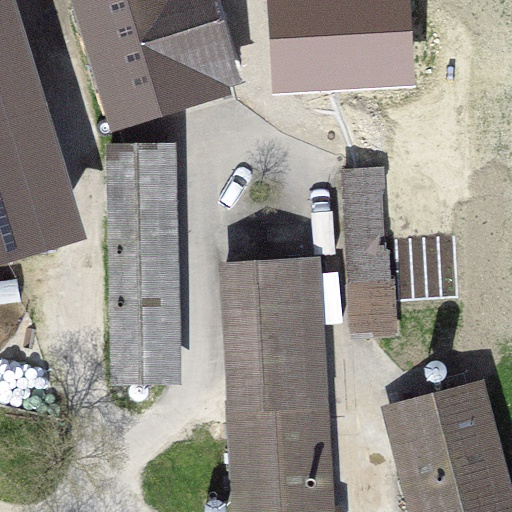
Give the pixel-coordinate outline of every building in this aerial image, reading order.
[(0,0),(0,29),(1,30),(8,30),(14,27),(19,21),(21,15),(20,8),(17,1),(15,0),(0,0)] [(142,125),(134,101),(360,34),(350,0),(74,0),(120,151),(106,152),(110,382),(163,382),(158,125),(142,125)] [(386,336),(383,279),(399,278),(398,257),(382,258),(377,174),(340,176),(350,338),(386,336)] [(221,273),(233,511),(315,511),(302,268),(221,273)] [(413,511),(495,511),(465,394),(388,415),(413,511)]
